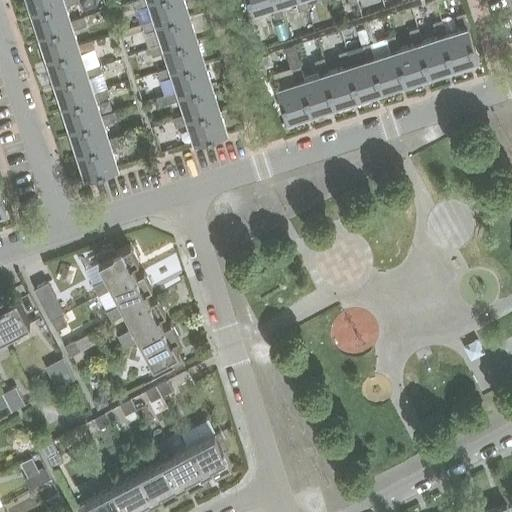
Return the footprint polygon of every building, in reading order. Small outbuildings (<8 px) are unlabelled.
[(62,0),(27,0),(31,10),(62,0)] [(70,24),(69,20),(64,5),(78,1),(77,0),(62,0),(31,10),(39,34),(70,24)] [(133,0),(136,8),(149,4),(153,18),(154,22),(187,12),(183,0),(133,0)] [(276,3),(274,0),(248,0),(251,10),(268,5),(273,18),(283,15),(278,2),(276,3)] [(274,0),(276,3),(278,2),(285,0),(294,0),(298,10),(306,8),(303,0),(274,0)] [(154,22),(153,18),(141,22),(144,31),(156,27),(161,43),(162,46),(195,36),(187,12),(154,22)] [(442,34),(452,66),(477,58),(467,27),(469,26),(464,12),(455,15),(460,29),(445,33),(442,34)] [(78,47),(77,43),(72,29),(85,24),(82,15),(69,20),(70,24),(39,34),(46,57),(78,47)] [(419,42),(429,74),(452,66),(442,34),(445,33),(441,19),(432,22),(436,36),(422,41),(419,42)] [(395,50),(405,81),(429,74),(419,42),(422,41),(418,27),(408,30),(412,44),(399,48),(395,50)] [(246,52),(258,48),(253,31),(241,34),(246,52)] [(371,57),(381,89),(405,81),(395,50),(399,48),(395,35),(385,38),(389,51),(374,56),(371,57)] [(165,52),(170,65),(171,69),(203,59),(195,36),(162,46),(161,43),(149,46),(152,56),(165,52)] [(86,71),(84,67),(79,53),(93,48),(90,39),(77,43),(78,47),(46,57),(54,81),(86,71)] [(348,65),(358,96),(381,89),(371,57),(374,56),(370,43),(361,45),(365,59),(351,64),(348,65)] [(293,44),(283,47),(288,64),(299,61),(293,44)] [(324,72),(334,104),(358,96),(348,65),(351,64),(346,50),(337,53),(342,66),(327,71),(324,72)] [(252,60),(256,70),(273,64),(269,54),(252,60)] [(311,112),(334,104),(324,72),(327,71),(323,58),(314,60),(318,74),(303,79),(301,79),(311,112)] [(171,69),(170,65),(156,70),(159,78),(172,74),(177,90),(178,93),(210,83),(203,59),(171,69)] [(86,71),(54,81),(62,105),(94,94),(93,91),(88,77),(102,72),(99,62),(84,67),(86,71)] [(301,79),(303,79),(299,66),(290,68),(294,82),(277,88),(287,119),(311,112),(301,79)] [(218,106),(210,83),(178,93),(177,90),(154,97),(157,106),(181,99),(185,113),(186,116),(218,106)] [(106,87),(93,91),(94,94),(62,105),(69,128),(102,118),(100,114),(95,99),(109,94),(106,87)] [(186,116),(185,113),(172,117),(175,127),(188,123),(194,141),(226,130),(218,106),(186,116)] [(109,141),(108,138),(103,124),(117,119),(114,110),(100,114),(102,118),(69,128),(77,152),(109,141)] [(111,147),(124,143),(121,134),(108,138),(109,141),(77,152),(85,176),(117,166),(111,147)] [(132,264),(138,261),(129,244),(115,252),(112,246),(88,259),(90,263),(97,259),(106,276),(93,284),(97,294),(137,273),(132,264)] [(143,270),(137,273),(112,286),(125,312),(150,298),(146,290),(152,286),(143,270)] [(63,312),(46,281),(33,288),(50,319),(63,312)] [(29,322),(16,297),(28,291),(27,291),(5,302),(2,296),(0,297),(0,332),(2,336),(29,322)] [(156,295),(150,298),(125,312),(133,326),(117,334),(123,346),(138,337),(164,324),(159,315),(165,312),(156,295)] [(66,324),(61,314),(50,320),(56,330),(66,324)] [(173,341),(179,337),(170,321),(164,324),(138,337),(153,364),(167,356),(173,366),(183,361),(184,363),(184,362),(173,341)] [(69,356),(80,350),(74,340),(64,345),(69,356)] [(73,378),(61,357),(45,366),(56,387),(73,378)] [(166,379),(155,385),(161,396),(172,390),(166,379)] [(20,406),(29,402),(21,385),(12,389),(20,406)] [(155,385),(145,391),(150,401),(161,396),(155,385)] [(101,394),(92,399),(97,408),(106,403),(101,394)] [(130,398),(119,404),(125,415),(135,409),(130,398)] [(104,412),(94,418),(99,428),(110,423),(104,412)] [(216,432),(188,447),(202,472),(211,467),(214,473),(230,465),(223,450),(229,447),(216,423),(212,425),(216,432)] [(62,460),(51,440),(41,446),(52,466),(62,460)] [(188,447),(163,460),(176,485),(185,481),(188,487),(205,478),(202,472),(188,447)] [(163,460),(137,474),(151,499),(160,494),(163,500),(180,491),(176,485),(163,460)] [(51,478),(45,467),(24,479),(29,489),(51,478)] [(137,474),(112,487),(125,511),(126,511),(134,508),(136,511),(140,511),(154,505),(151,499),(137,474)] [(125,511),(112,487),(74,507),(76,511),(125,511)] [(64,504),(59,493),(48,499),(54,510),(64,504)]
